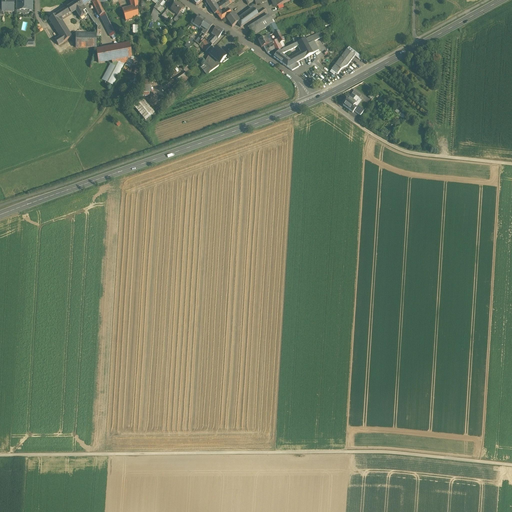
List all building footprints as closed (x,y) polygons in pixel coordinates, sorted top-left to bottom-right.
[(13,0),(8,0),(7,0),(2,0),(2,3),(2,7),(2,10),(3,10),(8,10),(9,9),(12,9),(12,5),(13,5),(13,0)] [(28,0),(19,0),(19,1),(20,1),(20,7),(19,7),(19,10),(29,10),(29,7),(29,1),(28,0)] [(79,0),(67,8),(70,12),(74,9),(80,19),(85,15),(83,12),(86,10),(84,7),(79,0)] [(79,0),(84,7),(92,1),(96,9),(101,7),(97,0),(79,0)] [(160,0),(159,1),(157,5),(163,10),(164,8),(162,7),(165,2),(162,0),(160,0)] [(233,0),(226,0),(217,7),(219,11),(234,1),(233,0)] [(180,6),(176,3),(170,9),(178,15),(180,12),(184,8),(180,5),(180,6)] [(217,7),(214,3),(209,6),(214,14),(216,13),(219,11),(217,7)] [(163,10),(157,5),(154,9),(157,11),(159,13),(160,14),(163,10)] [(101,7),(96,9),(100,16),(104,14),(104,13),(101,7)] [(133,8),(123,11),(126,22),(130,20),(138,18),(137,7),(133,8)] [(71,37),(60,21),(62,20),(61,18),(70,13),(70,12),(67,8),(49,19),(60,37),(55,40),(58,45),(71,38),(71,37)] [(254,9),(243,17),(243,19),(239,22),(237,23),(240,28),(258,15),(254,9)] [(222,15),(218,17),(221,21),(225,18),(231,14),(229,10),(222,15)] [(239,22),(233,14),(226,19),(232,27),(237,23),(239,22)] [(105,15),(101,18),(109,34),(114,31),(105,15)] [(269,15),(248,28),(254,36),(269,27),(274,23),(269,15)] [(193,24),(200,29),(201,28),(205,21),(199,16),(196,21),(193,24)] [(213,25),(205,21),(201,28),(204,29),(202,33),(203,34),(205,35),(213,25)] [(274,33),(278,31),(274,23),(269,27),(272,34),(274,33)] [(223,31),(216,27),(212,34),(215,36),(218,38),(223,31)] [(97,35),(76,35),(75,44),(75,48),(96,48),(97,35)] [(215,36),(209,42),(211,45),(218,38),(215,36)] [(196,41),(190,37),(187,43),(192,46),(193,45),(195,43),(196,41)] [(202,39),(199,37),(196,41),(195,43),(199,46),(204,41),(202,39)] [(265,37),(258,41),(261,48),(263,47),(269,44),(268,42),(267,40),(265,37)] [(311,37),(305,40),(313,54),(319,51),(314,42),(311,37)] [(313,54),(305,40),(296,44),(298,47),(301,53),(304,59),(313,54)] [(207,43),(204,41),(199,46),(205,52),(212,45),(211,45),(209,42),(209,41),(207,43)] [(272,43),(271,43),(274,50),(276,49),(278,53),(283,50),(280,43),(279,43),(276,44),(275,41),(272,43)] [(269,44),(263,47),(267,53),(268,53),(271,56),(271,55),(273,52),(273,51),(274,50),(271,43),(269,44)] [(99,50),(96,51),(96,54),(98,63),(112,61),(129,57),(132,57),(130,44),(99,50)] [(347,50),(330,72),(333,75),(335,73),(337,74),(341,70),(347,66),(355,56),(360,60),(362,57),(349,47),(347,50)] [(228,59),(215,48),(209,55),(204,65),(207,68),(211,72),(221,64),(220,64),(222,62),(223,63),(228,59)] [(278,53),(273,57),(282,63),(285,58),(282,56),(282,55),(288,52),(286,49),(283,50),(278,53)] [(301,53),(292,59),(295,64),(296,63),(304,59),(301,53)] [(129,57),(112,61),(113,66),(118,65),(123,64),(126,63),(129,57)] [(125,66),(129,68),(134,58),(132,57),(129,57),(126,63),(125,66)] [(292,59),(288,61),(285,58),(282,63),(288,68),(295,64),(292,59)] [(102,80),(113,86),(124,64),(123,64),(118,65),(113,66),(111,64),(102,80)] [(176,81),(179,86),(188,81),(184,76),(176,81)] [(361,96),(354,91),(352,94),(355,97),(359,99),(361,96)] [(352,101),(349,98),(343,106),(350,111),(353,107),(356,103),(352,101)] [(133,106),(143,120),(152,114),(142,100),(133,106)] [(358,106),(356,109),(354,111),(360,116),(364,111),(358,106)]
